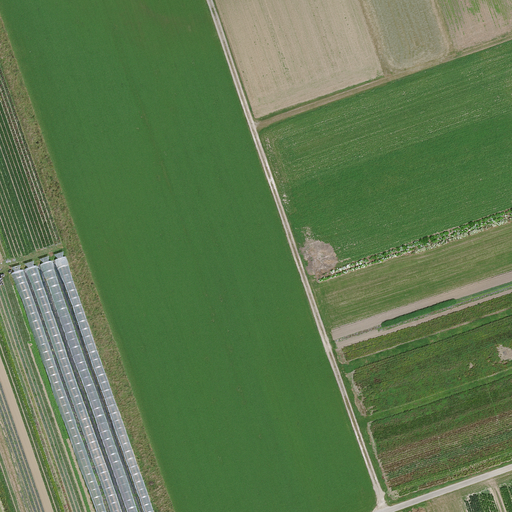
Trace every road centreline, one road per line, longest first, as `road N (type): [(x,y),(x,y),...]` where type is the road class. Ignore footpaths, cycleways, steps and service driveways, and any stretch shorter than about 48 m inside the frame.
road 1 (track): [(208,0),(383,511)]
road 2 (track): [(382,511),(511,466)]
